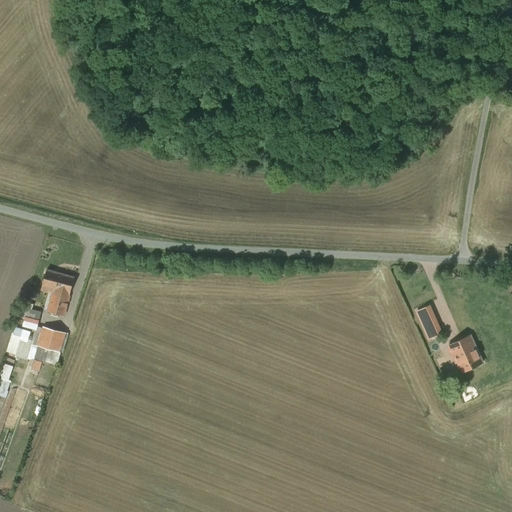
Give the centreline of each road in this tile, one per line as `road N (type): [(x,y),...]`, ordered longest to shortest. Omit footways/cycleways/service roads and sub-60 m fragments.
road 1 (unclassified): [(460,262),(129,247),(0,211)]
road 2 (unclassified): [(460,262),(508,0)]
